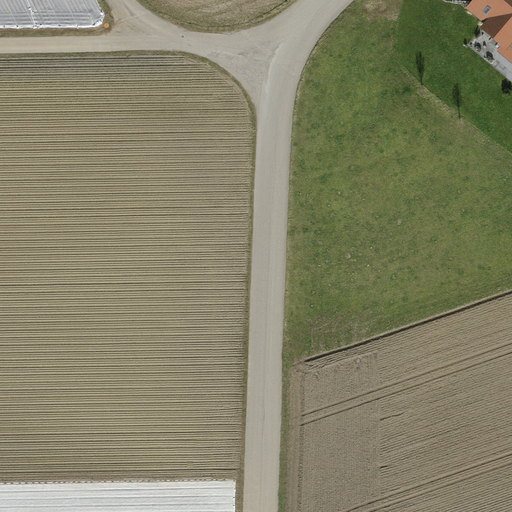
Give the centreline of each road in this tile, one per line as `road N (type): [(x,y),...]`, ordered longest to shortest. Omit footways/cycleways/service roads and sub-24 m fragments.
road 1 (unclassified): [(266,511),(285,49)]
road 2 (unclassified): [(148,32),(0,35)]
road 3 (unclassified): [(285,49),(148,32)]
